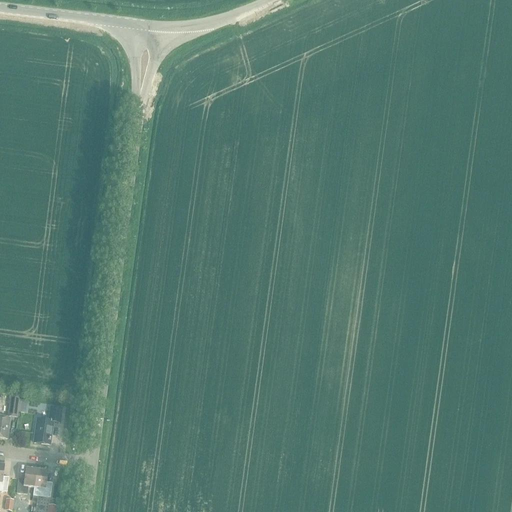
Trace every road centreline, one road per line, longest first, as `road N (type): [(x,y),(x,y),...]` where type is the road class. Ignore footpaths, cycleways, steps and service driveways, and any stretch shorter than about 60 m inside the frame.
road 1 (tertiary): [(92,461),(139,95)]
road 2 (tertiary): [(138,24),(0,8)]
